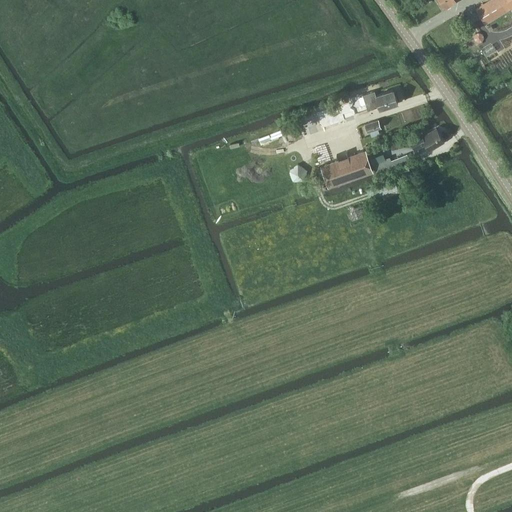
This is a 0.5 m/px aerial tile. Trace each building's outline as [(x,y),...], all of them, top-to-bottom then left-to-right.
[(440,0),(445,9),(458,1),(456,0),(440,0)] [(511,0),(490,0),(476,8),(485,24),(511,7),(511,0)] [(375,90),(363,94),(368,110),(379,106),(380,108),(397,102),(393,89),(376,95),(375,90)] [(319,110),(325,129),(354,119),(348,100),(319,110)] [(374,118),(362,122),(365,130),(377,126),(374,118)] [(421,135),(410,142),(415,150),(422,146),(424,149),(426,147),(429,152),(434,149),(435,151),(445,145),(438,133),(432,137),(430,134),(423,139),(421,135)] [(366,150),(321,165),(329,187),(373,172),(366,150)] [(407,153),(389,160),(393,169),(411,162),(407,153)] [(388,156),(379,160),(383,168),(391,165),(388,156)] [(395,179),(364,189),(369,203),(400,193),(395,179)]
